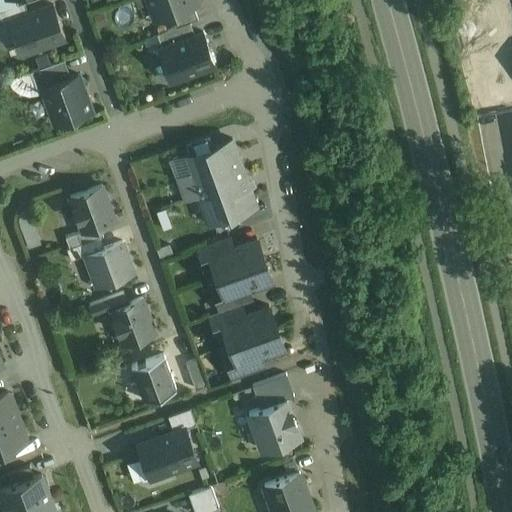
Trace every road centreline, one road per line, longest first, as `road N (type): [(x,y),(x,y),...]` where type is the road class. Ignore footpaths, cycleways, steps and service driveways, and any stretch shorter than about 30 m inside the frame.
road 1 (primary): [(503,511),(386,0)]
road 2 (residential): [(0,164),(83,135),(118,139),(265,86)]
road 3 (residential): [(0,265),(94,511)]
road 4 (residential): [(265,86),(291,254),(309,302)]
